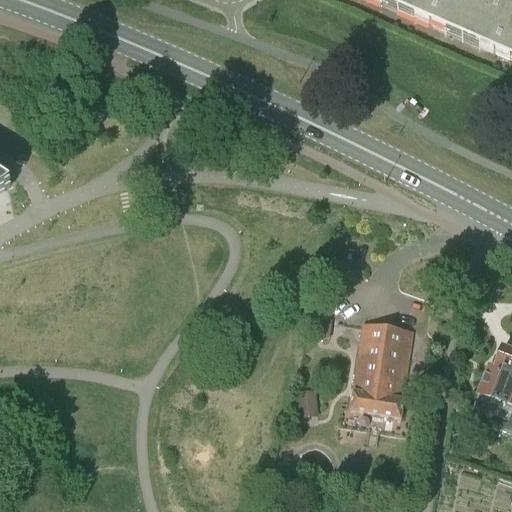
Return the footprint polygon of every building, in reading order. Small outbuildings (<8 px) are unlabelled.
[(367,0),(366,2),(430,31),(443,0),(367,0)] [(511,13),(490,3),(491,0),(487,0),(486,2),(481,0),(443,0),(430,31),(495,59),(511,18),(511,13)] [(511,18),(495,59),(511,66),(511,18)] [(0,197),(11,189),(0,182),(0,197)] [(331,341),(333,322),(316,320),(314,339),(331,341)] [(362,328),(360,347),(353,394),(354,394),(350,415),(401,423),(404,403),(403,403),(413,336),(362,328)] [(480,401),(471,424),(511,440),(511,354),(503,351),(495,374),(489,372),(478,400),(480,401)] [(315,417),(313,393),(295,394),(296,418),(315,417)]
